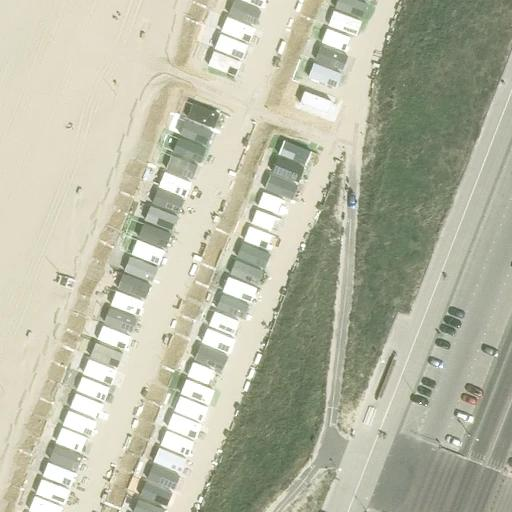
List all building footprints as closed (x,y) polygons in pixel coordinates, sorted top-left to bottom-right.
[(227,53),(248,59),(266,0),(234,0),(215,66),(223,69),(227,53)] [(310,81),(338,87),(342,69),(339,69),(342,54),(316,49),(310,81)] [(282,139),(257,207),(285,217),(310,150),(282,139)] [(148,209),(144,238),(170,242),(174,213),(148,209)] [(270,230),(274,217),(254,211),(250,224),(270,230)] [(252,285),(257,286),(274,235),(243,225),(192,378),(218,387),(252,285)] [(133,254),(132,253),(119,287),(146,298),(165,249),(139,239),(133,254)] [(166,507),(179,472),(150,462),(133,511),(162,511),(164,507),(166,507)] [(42,479),(32,511),(60,511),(68,487),(42,479)]
